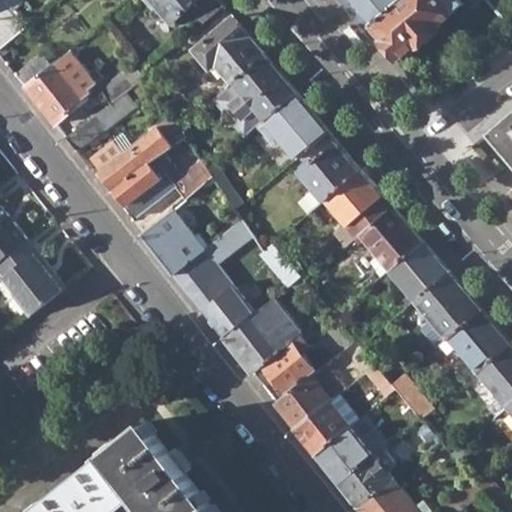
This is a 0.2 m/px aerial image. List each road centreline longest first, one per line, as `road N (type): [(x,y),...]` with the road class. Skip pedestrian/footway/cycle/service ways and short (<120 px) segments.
road 1 (residential): [(327,511),(0,99)]
road 2 (primary): [(290,0),(511,265)]
